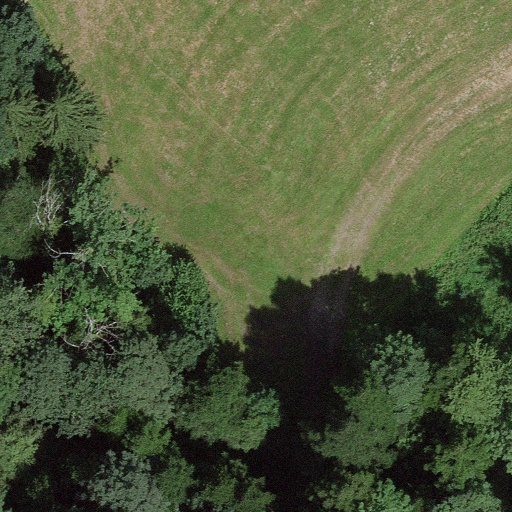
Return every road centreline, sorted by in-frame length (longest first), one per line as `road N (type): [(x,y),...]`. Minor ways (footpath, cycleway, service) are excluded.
road 1 (track): [(332,306),(332,278),(370,201),(441,119),(511,65)]
road 2 (track): [(332,306),(322,400),(294,511)]
